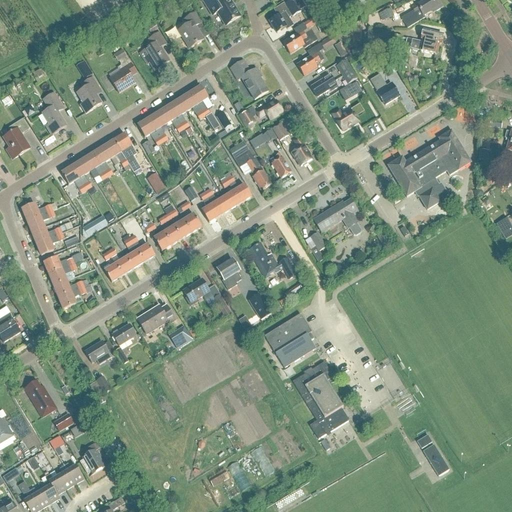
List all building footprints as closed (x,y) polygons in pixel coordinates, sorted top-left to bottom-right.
[(217,15),(225,28),(240,19),(227,0),(226,0),(222,3),(219,0),(205,0),(202,2),(212,18),(217,15)] [(285,7),(286,10),(288,12),(292,19),(301,14),(299,12),(305,8),(299,0),(296,0),(294,2),(285,7)] [(413,12),(400,19),(406,29),(424,19),(423,16),(432,11),(433,13),(441,8),(436,0),(425,0),(411,9),(413,12)] [(275,10),(273,11),(278,18),(279,18),(288,12),(286,10),(285,7),(284,5),(275,10)] [(391,11),(379,15),(382,23),(394,19),(391,11)] [(278,18),(269,24),(276,36),(286,29),(286,30),(292,26),(288,20),(291,18),(288,12),(279,18),(278,18)] [(189,27),(178,33),(189,52),(204,43),(196,30),(202,26),(195,15),(186,21),(189,27)] [(314,19),(303,25),(306,31),(297,37),(282,46),(290,57),(303,48),(304,51),(311,47),(318,42),(310,31),(319,25),(314,19)] [(147,31),(151,36),(157,31),(154,26),(147,31)] [(390,47),(389,32),(367,34),(368,49),(390,47)] [(406,42),(404,50),(420,53),(420,54),(436,57),(439,46),(441,46),(442,38),(422,34),(421,42),(422,43),(422,45),(406,42)] [(164,44),(159,35),(148,42),(152,49),(140,56),(146,67),(149,66),(154,74),(169,65),(158,48),(164,44)] [(332,40),(320,46),(324,52),(335,45),(332,40)] [(122,51),(113,56),(118,63),(118,62),(126,58),(122,51)] [(314,67),(320,64),(324,62),(319,54),(315,56),(310,60),(309,59),(296,68),(303,79),(317,70),(314,67)] [(374,59),(387,80),(394,76),(380,55),(374,59)] [(364,60),(370,70),(378,66),(374,59),(372,56),(364,60)] [(347,62),(336,68),(348,88),(358,82),(350,68),(347,62)] [(391,65),(397,75),(403,72),(397,62),(391,65)] [(243,63),(230,71),(237,83),(241,80),(248,92),(250,95),(254,102),(268,93),(260,80),(261,79),(257,71),(251,75),(243,63)] [(111,80),(109,81),(119,95),(135,85),(131,78),(137,74),(131,65),(119,73),(120,74),(111,80)] [(316,100),(330,92),(331,94),(338,89),(334,84),(333,84),(330,80),(332,79),(330,76),(323,81),(323,82),(310,90),(316,100)] [(379,77),(369,83),(377,94),(376,95),(384,107),(399,98),(391,85),(386,88),(379,77)] [(86,91),(77,96),(84,107),(81,108),(86,117),(102,107),(94,94),(100,91),(94,81),(83,87),(86,91)] [(362,93),(356,84),(358,83),(358,82),(348,88),(339,94),(344,103),(362,93)] [(200,89),(189,96),(204,119),(210,116),(207,111),(212,108),(208,100),(200,89)] [(49,112),(43,116),(49,127),(46,129),(51,137),(66,128),(56,112),(62,108),(54,95),(44,102),(49,112)] [(186,114),(192,111),(199,123),(204,119),(189,96),(179,102),(186,114)] [(12,103),(9,97),(0,102),(4,108),(12,103)] [(179,102),(169,109),(184,133),(184,132),(188,138),(193,134),(181,117),(186,114),(179,102)] [(267,108),(256,115),(259,120),(265,117),(269,123),(278,118),(277,117),(283,114),(276,103),(267,109),(267,108)] [(243,110),(239,104),(234,107),(238,114),(243,110)] [(39,105),(34,111),(39,115),(44,110),(39,105)] [(338,113),(332,118),(335,123),(342,133),(352,127),(358,124),(355,119),(365,113),(360,106),(350,112),(351,113),(342,118),(338,113)] [(165,127),(171,123),(179,136),(184,133),(169,109),(158,116),(165,127)] [(255,125),(248,112),(238,119),(245,131),(255,125)] [(223,115),(216,119),(224,132),(231,127),(223,115)] [(158,116),(148,122),(163,146),(168,143),(160,130),(165,127),(158,116)] [(11,135),(3,140),(10,150),(6,152),(12,162),(29,151),(21,137),(29,132),(22,121),(8,130),(11,135)] [(144,141),(150,137),(158,149),(163,146),(148,122),(137,129),(144,141)] [(281,125),(271,131),(278,144),(289,138),(281,125)] [(270,133),(262,138),(267,146),(275,141),(270,133)] [(441,192),(435,181),(446,174),(449,178),(457,173),(471,165),(451,133),(438,141),(440,145),(432,150),(431,149),(405,165),(402,160),(387,169),(407,200),(417,193),(420,199),(419,199),(427,212),(440,205),(441,207),(450,201),(443,190),(441,192)] [(124,136),(114,143),(129,167),(130,170),(134,175),(140,171),(133,159),(137,156),(132,148),(124,136)] [(297,151),(290,156),(294,163),(295,163),(299,169),(310,162),(306,156),(307,155),(298,140),(292,144),(297,151)] [(116,158),(123,170),(126,173),(130,170),(129,167),(114,143),(103,149),(110,161),(116,158)] [(142,147),(144,150),(149,157),(155,153),(150,146),(148,143),(142,147)] [(239,171),(246,166),(252,176),(261,171),(255,160),(253,161),(250,155),(249,155),(242,144),(229,153),(239,171)] [(113,177),(105,164),(110,161),(103,149),(93,156),(108,180),(113,177)] [(191,152),(192,168),(204,167),(204,151),(191,152)] [(479,152),(478,161),(487,163),(488,153),(479,152)] [(89,174),(95,171),(102,183),(108,180),(93,156),(82,163),(89,174)] [(278,162),(271,166),(280,181),(291,175),(282,160),(281,160),(279,156),(275,158),(278,162)] [(92,190),(84,177),(89,174),(82,163),(72,169),(87,193),(92,190)] [(68,187),(74,184),(81,196),(87,193),(72,169),(61,176),(68,187)] [(259,194),(271,186),(263,173),(251,180),(259,194)] [(147,181),(156,196),(166,191),(156,175),(147,181)] [(238,191),(231,179),(228,175),(224,178),(226,181),(229,187),(230,188),(233,194),(234,194),(241,205),(251,199),(244,188),(238,191)] [(226,181),(220,185),(224,190),(229,187),(226,181)] [(185,194),(190,204),(198,200),(192,189),(185,194)] [(217,204),(210,192),(204,195),(219,219),(230,212),(223,201),(217,204)] [(234,194),(233,194),(223,201),(230,212),(241,205),(234,194)] [(199,197),(207,211),(201,214),(208,225),(219,219),(204,195),(199,197)] [(342,204),(313,222),(321,235),(342,222),(348,231),(349,230),(353,237),(356,238),(360,235),(361,233),(357,225),(352,217),(356,215),(357,217),(359,216),(351,202),(344,207),(342,204)] [(22,211),(27,223),(53,212),(50,207),(37,212),(34,206),(22,211)] [(53,212),(27,223),(31,235),(44,229),(42,224),(55,219),(53,212)] [(193,216),(184,222),(192,235),(201,229),(193,216)] [(184,222),(173,229),(181,242),(192,235),(184,222)] [(497,228),(505,241),(511,236),(511,232),(506,222),(497,228)] [(44,229),(31,235),(36,246),(63,235),(60,229),(46,235),(44,229)] [(173,229),(163,234),(171,248),(181,242),(173,229)] [(400,231),(405,239),(408,236),(404,229),(400,231)] [(376,237),(381,245),(388,240),(383,232),(376,237)] [(153,241),(161,254),(171,248),(163,234),(153,241)] [(51,247),(65,241),(63,235),(36,246),(41,258),(54,253),(51,247)] [(317,236),(311,240),(316,249),(311,252),(318,264),(323,261),(319,254),(325,250),(317,236)] [(134,238),(129,241),(133,247),(143,265),(154,258),(147,247),(142,250),(141,251),(137,244),(138,244),(134,238)] [(131,257),(127,260),(133,271),(143,265),(129,241),(123,244),(127,251),(131,257)] [(259,246),(247,253),(265,281),(270,278),(269,276),(274,273),(275,275),(282,270),(281,268),(279,266),(277,267),(270,256),(267,258),(259,246)] [(113,251),(107,254),(107,255),(108,254),(123,278),(133,271),(127,260),(121,263),(117,257),(113,251)] [(104,273),(111,285),(123,278),(108,254),(107,255),(107,254),(102,257),(106,264),(108,263),(112,269),(104,273)] [(44,265),(49,277),(75,266),(80,264),(84,262),(81,255),(71,259),(72,261),(67,263),(66,262),(59,265),(57,260),(44,265)] [(287,260),(279,265),(279,266),(282,270),(289,281),(297,277),(287,260)] [(217,272),(223,282),(222,283),(228,293),(237,287),(236,285),(241,282),(237,275),(239,274),(232,263),(217,272)] [(49,277),(54,289),(66,283),(64,277),(78,272),(75,266),(49,277)] [(66,283),(54,289),(58,300),(84,289),(89,287),(87,282),(82,284),(82,283),(69,289),(66,283)] [(183,293),(187,300),(185,300),(190,308),(198,304),(197,302),(209,294),(201,282),(183,293)] [(76,307),(73,300),(87,295),(91,294),(91,293),(93,293),(91,288),(89,288),(84,289),(58,300),(63,312),(76,307)] [(259,296),(248,303),(260,323),(271,316),(259,296)] [(230,316),(219,297),(213,300),(224,320),(230,316)] [(137,321),(147,337),(168,325),(168,326),(176,322),(167,307),(161,311),(159,308),(137,321)] [(11,315),(0,321),(0,340),(3,345),(20,334),(12,322),(14,320),(11,315)] [(301,316),(264,338),(276,356),(278,355),(281,360),(279,361),(284,370),(316,351),(311,342),(314,340),(310,335),(312,334),(301,316)] [(129,327),(112,337),(119,349),(136,338),(129,327)] [(182,342),(175,347),(177,351),(192,341),(184,329),(176,334),(182,342)] [(264,342),(260,336),(255,339),(259,346),(264,342)] [(92,365),(96,363),(99,367),(112,360),(102,343),(85,354),(92,365)] [(120,351),(115,354),(123,367),(128,364),(120,351)] [(324,364),(292,384),(317,423),(309,428),(318,442),(349,423),(341,410),(343,409),(327,383),(333,379),(324,364)] [(101,380),(89,387),(96,399),(102,395),(104,397),(109,393),(111,392),(102,378),(101,380)] [(24,391),(42,420),(57,411),(46,393),(43,395),(37,383),(24,391)] [(96,399),(100,406),(107,402),(104,397),(102,395),(96,399)] [(68,416),(53,425),(59,435),(74,426),(68,416)] [(3,420),(0,421),(0,445),(14,437),(3,420)] [(245,452),(256,443),(244,429),(241,425),(237,428),(242,434),(237,438),(243,444),(240,446),(245,452)] [(427,437),(417,444),(421,451),(432,444),(427,437)] [(450,474),(460,467),(444,441),(434,448),(450,474)] [(82,459),(83,461),(80,464),(87,476),(91,474),(92,477),(104,470),(97,458),(102,455),(96,445),(86,451),(89,456),(82,459)] [(256,479),(251,472),(275,457),(268,446),(228,471),(233,479),(240,474),(247,485),(256,479)] [(72,447),(65,451),(68,457),(75,454),(72,447)] [(433,447),(422,454),(438,479),(449,472),(433,447)] [(26,465),(30,472),(39,468),(35,461),(26,465)] [(68,465),(64,468),(75,487),(84,482),(76,468),(71,471),(68,465)] [(62,476),(58,478),(66,492),(75,487),(64,468),(59,471),(62,476)] [(19,476),(16,471),(8,476),(12,481),(19,476)] [(219,476),(224,484),(226,482),(229,481),(225,473),(219,476)] [(45,479),(48,482),(57,498),(66,492),(58,478),(53,481),(50,476),(45,479)] [(47,490),(42,493),(50,507),(59,501),(57,498),(48,482),(43,485),(47,490)] [(34,490),(30,493),(41,511),(50,507),(42,493),(37,495),(34,490)] [(28,511),(41,511),(30,493),(26,495),(29,500),(24,503),(28,511)] [(121,499),(110,507),(113,511),(125,505),(121,499)] [(17,511),(10,500),(9,500),(6,503),(9,508),(4,510),(5,511),(17,511)]
